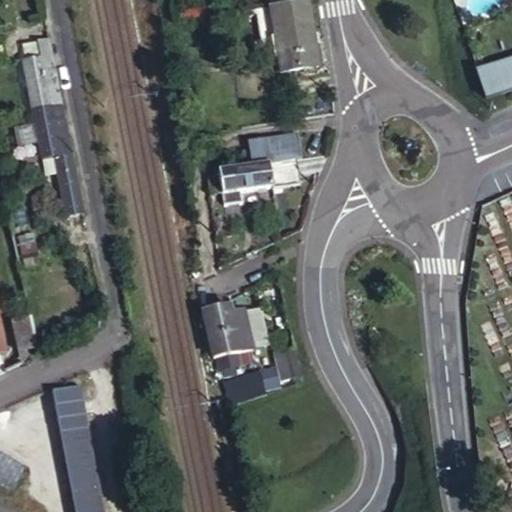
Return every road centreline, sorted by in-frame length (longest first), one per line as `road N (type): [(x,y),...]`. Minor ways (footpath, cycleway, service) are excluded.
road 1 (residential): [(0,394),(112,338),(49,0)]
road 2 (residential): [(358,511),(371,499),(383,449),(332,348),(320,294),(337,214),(373,183)]
road 3 (residential): [(462,511),(433,204)]
road 4 (unclassified): [(458,166),(439,118),(400,96),(373,101)]
